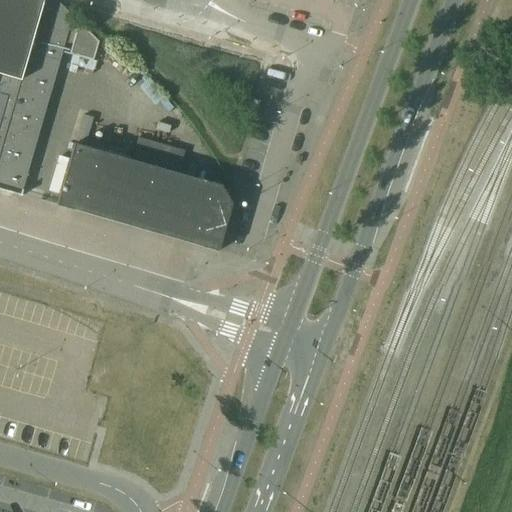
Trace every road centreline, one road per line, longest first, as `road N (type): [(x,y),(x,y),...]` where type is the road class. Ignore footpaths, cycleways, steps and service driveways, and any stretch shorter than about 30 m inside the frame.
road 1 (secondary): [(325,350),(453,0)]
road 2 (secondary): [(410,0),(285,337)]
road 3 (unclassified): [(247,249),(306,41),(197,4)]
road 4 (unclassified): [(285,337),(0,245)]
road 5 (secondary): [(285,337),(227,511)]
road 6 (secondary): [(265,511),(325,350)]
road 7 (unclassified): [(0,456),(116,491),(139,511)]
